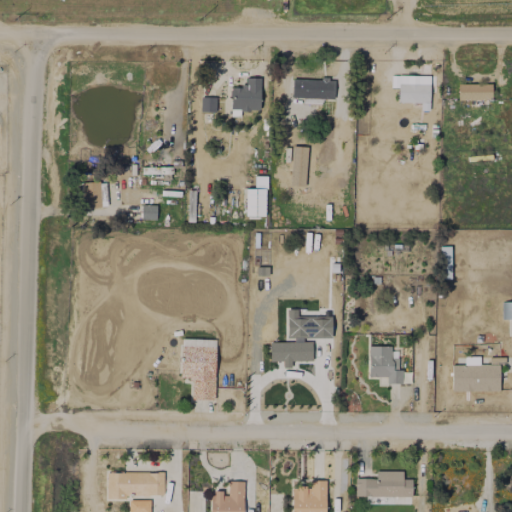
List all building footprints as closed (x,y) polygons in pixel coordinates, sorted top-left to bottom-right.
[(397,74),(429,75),(428,87),(429,87),(429,92),(428,92),(428,102),(397,102),(397,74)] [(321,98),(333,98),(333,81),(328,81),(328,76),(319,76),(319,80),(314,80),(313,77),(310,77),(309,79),(292,79),(291,96),(301,96),(301,97),(302,97),(302,104),(321,104),(321,98)] [(259,78),(245,77),(245,86),(230,86),(230,110),(259,110),(259,78)] [(457,83),(490,83),(491,99),(457,99),(457,83)] [(215,112),(215,97),(200,96),(200,112),(215,112)] [(82,207),(100,206),(100,181),(81,182),(82,207)] [(156,205),(141,204),(141,218),(155,219),(156,205)] [(440,255),(441,255),(442,270),(450,270),(449,246),(440,246),(440,255)] [(511,318),(511,307),(504,306),(503,311),(505,312),(505,317),(511,318)] [(285,337),(330,338),(330,316),(296,316),(297,308),(286,308),(285,337)] [(311,341),(269,342),(269,361),(282,361),(282,367),(290,367),(290,360),(311,360),(311,341)] [(385,376),(385,384),(401,383),(401,369),(397,369),(397,358),(390,358),(390,345),(367,346),(368,377),(385,376)] [(451,364),(451,391),(499,390),(498,364),(478,364),(478,356),(464,357),(464,364),(451,364)] [(105,472),(106,497),(163,496),(162,471),(105,472)] [(401,471),(375,471),(375,478),(354,478),(354,496),(411,497),(411,479),(401,479),(401,471)] [(291,486),(291,511),(325,511),(325,480),(307,480),(307,486),(291,486)] [(209,511),(241,511),(242,481),(228,481),(227,492),(210,492),(209,511)] [(148,511),(149,500),(128,499),(127,511),(148,511)]
